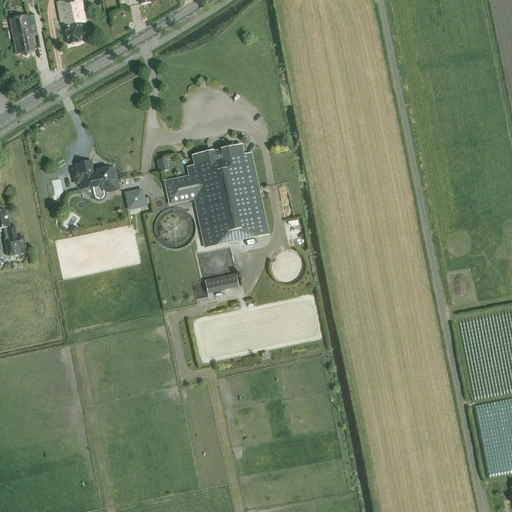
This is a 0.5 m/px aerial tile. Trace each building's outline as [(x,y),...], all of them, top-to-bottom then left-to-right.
[(77,40),(88,38),(86,29),(84,29),(83,24),(86,24),(81,0),(76,0),(57,4),(61,24),(62,24),(63,28),(65,28),(68,45),(78,44),(77,40)] [(37,35),(34,22),(33,15),(9,20),(17,56),(21,55),(27,59),(30,53),(34,52),(31,37),(37,35)] [(206,249),(268,235),(250,154),(244,156),(242,146),(192,156),(194,166),(188,168),(190,177),(166,183),(170,204),(195,198),(206,249)] [(157,159),(158,170),(168,169),(167,158),(157,159)] [(81,182),(82,189),(92,187),(94,197),(96,199),(98,200),(100,200),(102,199),(104,197),(104,195),(104,192),(118,189),(114,169),(93,174),(90,162),(77,165),(78,169),(73,170),(76,183),(81,182)] [(124,190),(127,210),(145,208),(143,187),(124,190)] [(0,230),(5,229),(8,240),(5,241),(8,256),(26,252),(23,237),(17,238),(14,226),(10,227),(7,217),(6,217),(5,211),(0,212),(0,230)] [(236,274),(204,281),(207,295),(238,288),(236,274)]
